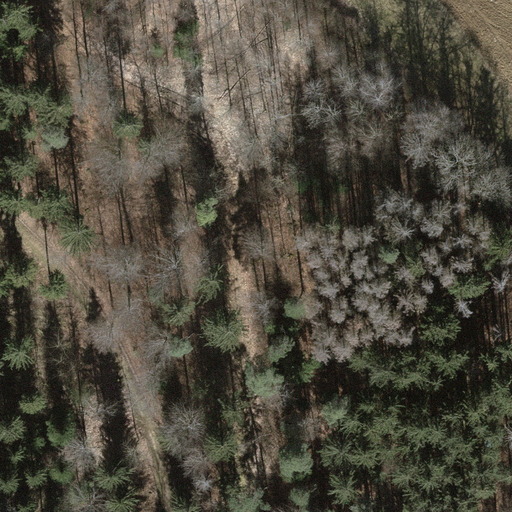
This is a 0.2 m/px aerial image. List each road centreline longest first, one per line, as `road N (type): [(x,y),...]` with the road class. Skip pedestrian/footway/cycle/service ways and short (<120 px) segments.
road 1 (track): [(50,0),(70,24),(218,119),(237,141),(251,379),(241,511)]
road 2 (track): [(173,511),(154,435),(105,311),(0,206)]
